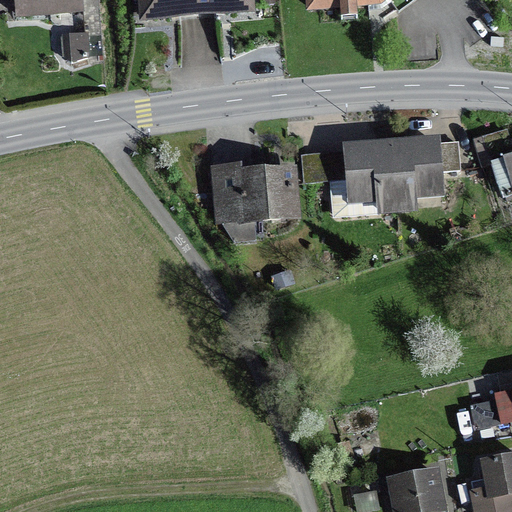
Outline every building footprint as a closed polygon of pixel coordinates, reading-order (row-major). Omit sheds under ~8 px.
[(16,0),(18,16),(82,11),(81,0),(16,0)] [(247,0),(143,0),(145,19),(178,17),(217,14),(249,11),(247,0)] [(308,0),(310,11),(377,5),(384,0),(385,0),(394,12),(411,0),(308,0)] [(89,52),(88,34),(62,35),(62,38),(61,38),(62,58),(64,58),(70,63),(83,60),(82,52),(89,52)] [(501,49),(502,40),(489,39),(489,48),(501,49)] [(344,155),(324,157),(327,184),(329,184),(332,216),(336,219),(378,216),(378,214),(395,212),(413,211),(411,193),(440,191),(438,175),(458,173),(456,146),(436,148),(436,146),(398,149),(390,150),(385,150),(344,154),(344,155)] [(320,157),(302,159),(304,186),(322,184),(320,157)] [(505,163),(511,183),(500,187),(505,202),(511,199),(511,157),(504,160),(505,163)] [(215,226),(222,225),(222,227),(232,243),(256,242),(255,226),(300,221),(297,167),(242,171),(241,165),(210,168),(215,226)] [(511,399),(472,408),(477,431),(511,422),(511,399)] [(511,459),(510,460),(481,465),(484,481),(469,484),(474,511),(511,511),(509,498),(511,496),(511,459)] [(440,511),(433,475),(390,483),(395,511),(440,511)]
